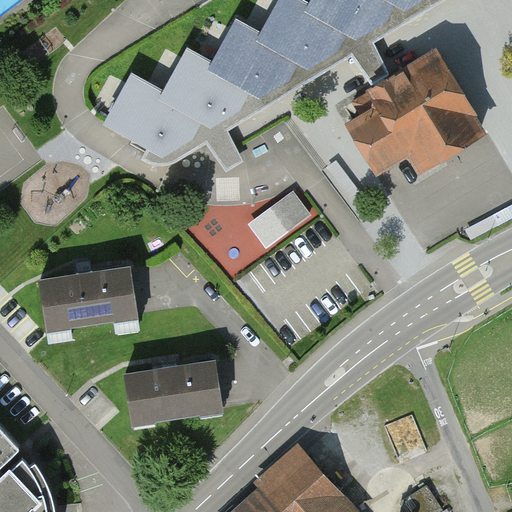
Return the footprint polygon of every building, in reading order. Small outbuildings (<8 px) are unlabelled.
[(511,0),(312,0),(310,4),(303,0),(279,0),(260,33),(236,20),(212,62),(187,46),(163,89),(132,72),(102,125),(147,149),(141,161),(152,166),(166,167),(177,162),(207,145),(226,173),(243,162),(229,131),(353,57),(373,87),(391,75),(375,43),(447,0),(511,0)] [(438,47),(391,75),(373,87),(368,90),(366,93),(352,101),(361,116),(347,125),(378,176),(410,156),(422,174),(490,133),(438,47)] [(274,206),(291,230),(318,211),(300,187),(274,206)] [(132,263),(40,276),(47,328),(139,315),(132,263)] [(223,415),(217,361),(130,372),(137,426),(223,415)] [(31,468),(0,433),(0,511),(45,511),(46,507),(31,468)] [(354,511),(298,452),(233,511),(354,511)] [(407,495),(413,511),(440,511),(445,510),(434,484),(407,495)]
